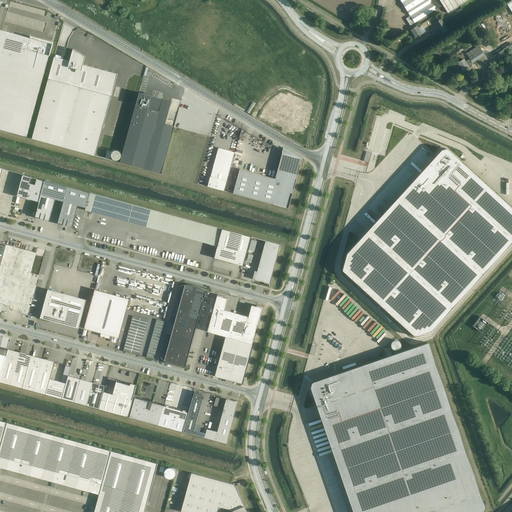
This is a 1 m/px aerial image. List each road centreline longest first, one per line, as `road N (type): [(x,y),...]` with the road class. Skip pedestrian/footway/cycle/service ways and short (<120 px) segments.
road 1 (unclassified): [(48,0),(323,161)]
road 2 (unclassified): [(284,304),(1,226)]
road 3 (unclassified): [(0,324),(260,394)]
road 4 (tertiary): [(323,161),(284,304)]
road 5 (tertiary): [(289,305),(329,163)]
road 6 (tertiary): [(511,131),(438,93),(386,79)]
road 7 (tertiary): [(260,394),(251,454),(270,511)]
road 8 (tertiary): [(276,511),(256,454),(265,395)]
